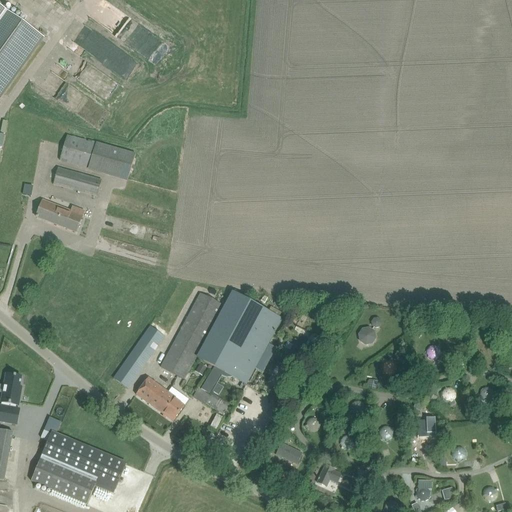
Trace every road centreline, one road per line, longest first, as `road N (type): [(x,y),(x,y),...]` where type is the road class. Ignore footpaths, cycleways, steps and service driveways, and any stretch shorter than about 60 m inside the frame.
road 1 (unclassified): [(307,511),(165,445),(64,368)]
road 2 (unclassified): [(64,368),(19,478),(21,511)]
road 3 (unknown): [(211,469),(272,362)]
